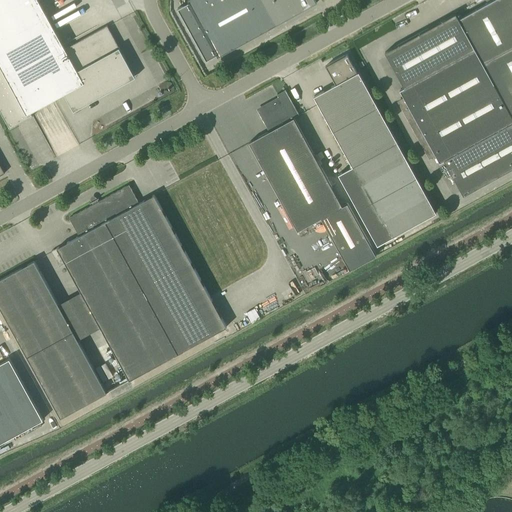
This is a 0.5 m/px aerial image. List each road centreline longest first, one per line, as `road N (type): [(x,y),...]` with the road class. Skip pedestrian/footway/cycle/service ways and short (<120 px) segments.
road 1 (unclassified): [(8,511),(511,235)]
road 2 (track): [(205,511),(511,336)]
road 3 (unclassified): [(0,218),(204,107)]
road 4 (unclassified): [(204,107),(396,0)]
road 5 (unclassified): [(204,107),(151,0)]
